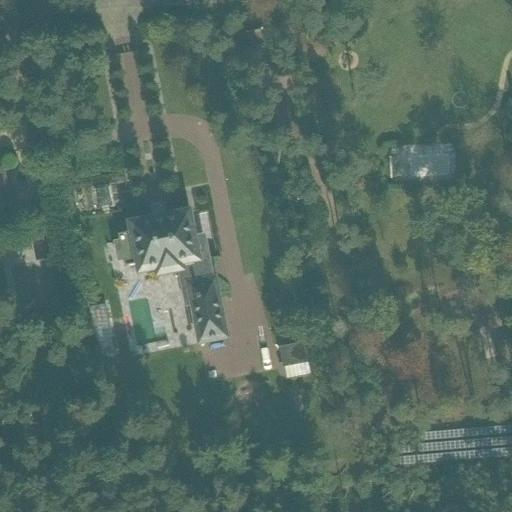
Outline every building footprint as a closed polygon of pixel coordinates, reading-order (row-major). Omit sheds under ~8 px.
[(0,209),(11,207),(11,205),(3,167),(3,165),(0,166),(0,209)] [(192,256),(200,298),(191,300),(199,340),(226,335),(214,276),(213,276),(208,252),(205,253),(202,236),(192,238),(187,212),(170,215),(168,209),(149,213),(150,219),(132,223),(133,228),(118,232),(119,238),(114,239),(118,258),(123,257),(124,264),(140,261),(141,267),(159,263),(160,269),(179,265),(178,259),(192,256)] [(43,232),(29,235),(32,248),(45,246),(43,232)] [(97,340),(99,357),(116,355),(114,337),(97,340)] [(511,340),(493,345),(499,371),(511,368),(511,340)] [(304,344),(279,349),(283,369),(284,369),(308,364),(304,344)]
